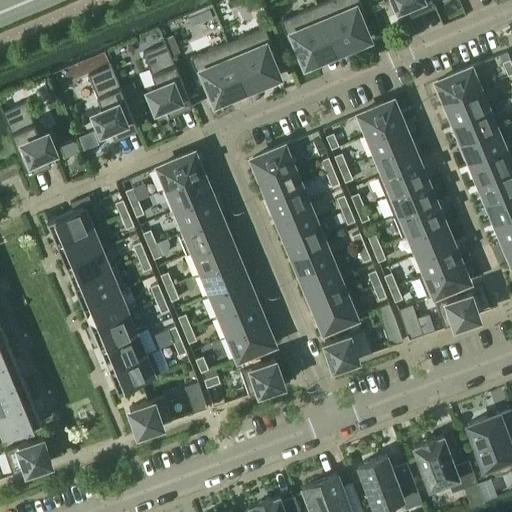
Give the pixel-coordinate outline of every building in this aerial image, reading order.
[(359,0),(326,0),(317,4),(336,51),(368,38),(357,11),(362,8),(359,0)] [(433,3),(432,0),(395,0),(397,5),(407,1),(411,11),(409,11),(410,13),(433,3)] [(336,51),(317,4),(279,19),(288,39),(293,37),(304,64),(336,51)] [(227,41),(246,88),(278,75),(267,48),(272,46),(264,26),(227,41)] [(191,104),(164,37),(162,38),(164,43),(142,52),(156,84),(148,87),(155,105),(164,101),(168,111),(167,112),(168,113),(191,104)] [(214,101),(246,88),(227,41),(189,57),(198,77),(203,75),(214,101)] [(511,72),(511,64),(509,58),(502,62),(507,75),(511,72)] [(137,126),(109,60),(107,60),(109,65),(88,74),(101,107),(93,110),(100,128),(110,124),(114,134),(113,134),(113,136),(137,126)] [(470,66),(436,80),(445,100),(478,87),(488,83),(479,62),(470,66)] [(445,100),(453,120),(487,107),(478,87),(445,100)] [(197,88),(187,92),(192,103),(202,99),(197,88)] [(359,112),(367,133),(401,119),(392,98),(359,112)] [(1,104),(0,104),(0,106),(27,172),(50,162),(50,161),(48,161),(44,151),(54,147),(46,129),(38,133),(25,100),(3,109),(1,104)] [(453,120),(461,140),(495,126),(487,107),(453,120)] [(367,133),(376,153),(409,139),(401,119),(367,133)] [(461,140),(470,160),(503,146),(495,126),(461,140)] [(333,132),(325,135),(331,148),(338,145),(333,132)] [(325,150),(320,137),(312,140),(318,153),(325,150)] [(74,138),(59,144),(65,157),(79,151),(74,138)] [(376,153),(384,173),(417,159),(409,139),(376,153)] [(252,157),(260,177),(294,163),(285,143),(252,157)] [(511,147),(510,143),(503,146),(470,160),(478,180),(511,166),(511,147)] [(158,165),(167,187),(202,172),(193,151),(158,165)] [(334,155),(339,168),(347,165),(341,152),(334,155)] [(326,172),(333,169),(328,156),(320,159),(326,172)] [(377,176),(385,196),(426,179),(417,159),(384,173),(377,176)] [(260,177),(268,196),(300,183),(292,165),(294,164),(294,163),(260,177)] [(347,165),(339,168),(344,181),(352,178),(347,165)] [(486,200),(511,189),(511,166),(478,180),(486,200)] [(339,182),(333,169),(326,172),(331,185),(339,182)] [(167,187),(176,208),(211,193),(202,172),(167,187)] [(385,196),(393,216),(434,199),(426,179),(385,196)] [(276,215),(307,202),(311,200),(303,182),(300,183),(268,196),(276,215)] [(130,202),(138,199),(132,186),(125,189),(130,202)] [(511,189),(486,200),(495,220),(511,212),(511,189)] [(350,195),(356,208),(363,205),(358,192),(350,195)] [(220,215),(211,193),(176,208),(185,229),(220,215)] [(88,194),(70,202),(73,208),(81,205),(85,212),(90,198),(88,194)] [(341,210),(349,207),(343,194),(336,197),(341,210)] [(115,201),(120,214),(128,211),(122,198),(115,201)] [(143,212),(138,199),(130,202),(136,215),(143,212)] [(442,219),(434,199),(393,216),(401,236),(409,232),(442,219)] [(276,215),(284,234),(315,221),(307,202),(276,215)] [(56,241),(90,226),(85,212),(81,205),(73,208),(47,219),(56,241)] [(363,205),(356,208),(361,221),(369,218),(363,205)] [(354,220),(349,207),(341,210),(347,223),(354,220)] [(128,211),(120,214),(126,227),(133,224),(128,211)] [(511,212),(495,220),(503,240),(511,236),(511,212)] [(186,253),(194,250),(228,236),(220,215),(185,229),(177,232),(186,253)] [(409,232),(417,252),(450,239),(442,219),(409,232)] [(284,234),(292,253),(323,240),(315,221),(284,234)] [(56,241),(65,262),(99,248),(90,226),(56,241)] [(148,244),(155,241),(150,228),(142,231),(148,244)] [(357,247),(365,244),(359,231),(352,234),(357,247)] [(367,235),(372,248),(380,244),(374,231),(367,235)] [(194,250),(202,271),(237,257),(228,236),(194,250)] [(511,236),(503,240),(511,261),(511,260),(511,236)] [(417,252),(425,272),(459,258),(450,239),(417,252)] [(132,243),(138,256),(145,253),(140,240),(132,243)] [(292,253),(299,271),(331,258),(323,240),(292,253)] [(161,254),(155,241),(148,244),(153,257),(161,254)] [(370,257),(365,244),(357,247),(362,260),(370,257)] [(380,244),(372,248),(378,261),(385,257),(380,244)] [(65,262),(73,283),(108,269),(99,248),(65,262)] [(145,253),(138,256),(143,269),(151,266),(145,253)] [(202,271),(211,292),(246,278),(237,257),(202,271)] [(339,277),(331,258),(299,271),(307,290),(339,277)] [(459,258),(425,272),(418,275),(427,296),(467,279),(459,258)] [(82,304),(117,290),(124,287),(115,266),(108,269),(73,283),(82,304)] [(373,285),(380,282),(375,269),(367,272),(373,285)] [(165,286),(173,283),(167,270),(160,273),(165,286)] [(383,274),(389,288),(396,284),(391,271),(383,274)] [(307,290),(315,309),(347,296),(339,277),(307,290)] [(211,292),(220,313),(255,299),(246,278),(211,292)] [(150,285),(155,298),(163,295),(157,282),(150,285)] [(386,295),(380,282),(373,285),(378,298),(386,295)] [(178,296),(173,283),(165,286),(171,299),(178,296)] [(396,284),(389,288),(394,301),(402,297),(396,284)] [(82,304),(91,325),(126,311),(117,290),(82,304)] [(435,302),(444,326),(478,314),(470,291),(435,302)] [(163,295),(155,298),(161,311),(168,308),(163,295)] [(350,295),(347,296),(315,309),(323,329),(358,314),(350,295)] [(220,313),(229,334),(263,320),(255,299),(220,313)] [(377,307),(390,344),(403,340),(394,315),(388,302),(377,307)] [(411,303),(398,308),(408,338),(422,333),(413,307),(411,303)] [(91,325),(100,346),(134,332),(126,311),(91,325)] [(183,329),(190,325),(185,312),(177,316),(183,329)] [(263,320),(229,334),(238,356),(272,342),(263,320)] [(167,328),(173,341),(180,338),(175,325),(167,328)] [(196,338),(190,325),(183,329),(188,342),(196,338)] [(167,328),(154,333),(159,346),(160,346),(173,341),(167,328)] [(358,328),(324,340),(332,364),(367,352),(358,328)] [(100,346),(108,367),(143,353),(134,332),(100,346)] [(0,338),(0,363),(14,357),(5,336),(0,338)] [(180,338),(173,341),(178,354),(186,351),(180,338)] [(150,350),(143,353),(108,367),(117,389),(160,372),(150,350)] [(202,354),(195,358),(200,371),(208,368),(202,354)] [(0,363),(0,387),(23,378),(14,357),(0,363)] [(240,369),(248,392),(282,381),(274,357),(240,369)] [(203,378),(206,386),(219,381),(217,373),(203,378)] [(195,374),(183,380),(194,411),(207,406),(197,380),(195,374)] [(0,387),(0,412),(31,399),(23,378),(0,387)] [(163,395),(129,406),(137,430),(171,419),(163,395)] [(40,421),(31,399),(0,412),(0,422),(6,436),(40,421)] [(484,465),(488,464),(490,469),(491,471),(494,472),(496,473),(499,473),(507,470),(509,468),(510,467),(511,463),(511,460),(510,455),(511,454),(511,408),(511,407),(498,412),(498,411),(467,422),(484,465)] [(449,483),(451,490),(476,481),(468,459),(453,464),(442,434),(435,436),(434,435),(420,440),(420,442),(413,444),(430,490),(449,483)] [(4,449),(12,473),(50,460),(42,436),(4,449)] [(386,453),(358,464),(374,507),(381,504),(381,505),(385,509),(395,505),(395,500),(395,499),(401,496),(405,507),(422,501),(410,471),(400,475),(396,464),(391,466),(386,453)] [(344,495),(335,472),(303,484),(311,506),(308,509),(309,511),(359,511),(363,511),(355,491),(344,495)] [(269,497),(256,502),(257,503),(248,507),(248,508),(249,507),(250,511),(300,511),(294,494),(279,499),(278,497),(279,496),(279,495),(270,498),(269,497)]
